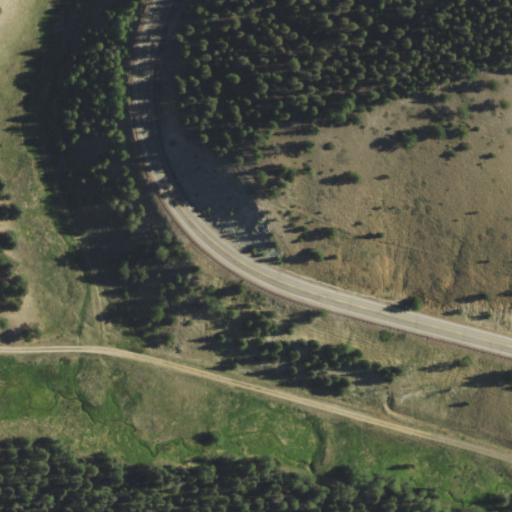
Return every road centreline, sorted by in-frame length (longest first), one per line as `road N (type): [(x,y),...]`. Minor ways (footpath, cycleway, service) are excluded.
road 1 (secondary): [(161,0),(142,58),(142,125),(159,178),(194,230),(262,278),(511,348)]
road 2 (track): [(0,349),(105,352),(511,461)]
road 3 (track): [(105,352),(84,248),(40,126),(49,74),(77,0)]
